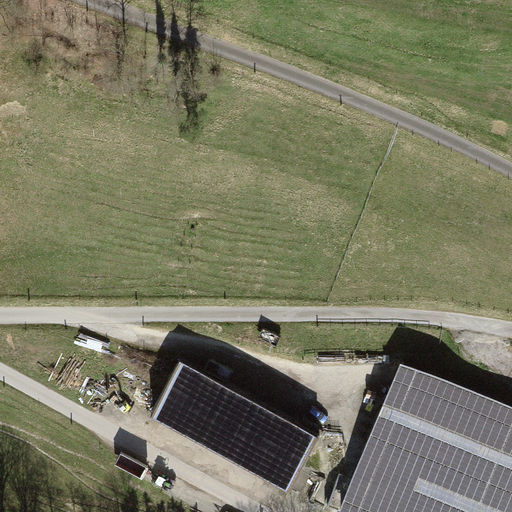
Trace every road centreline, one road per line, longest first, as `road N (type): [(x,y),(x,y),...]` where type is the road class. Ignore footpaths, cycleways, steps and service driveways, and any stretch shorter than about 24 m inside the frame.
road 1 (track): [(0,315),(441,312),(511,324)]
road 2 (track): [(511,168),(95,0)]
road 3 (unclassified): [(263,511),(0,370)]
